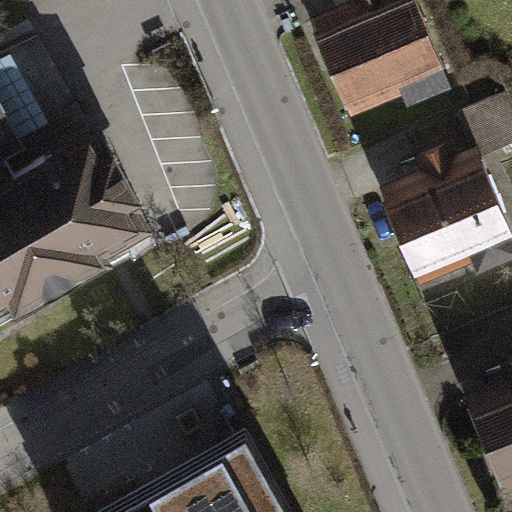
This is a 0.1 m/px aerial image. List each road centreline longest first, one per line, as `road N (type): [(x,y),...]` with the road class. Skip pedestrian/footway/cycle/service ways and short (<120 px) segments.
road 1 (residential): [(0,471),(349,285)]
road 2 (tertiary): [(225,0),(349,285)]
road 3 (tertiary): [(349,285),(441,511)]
